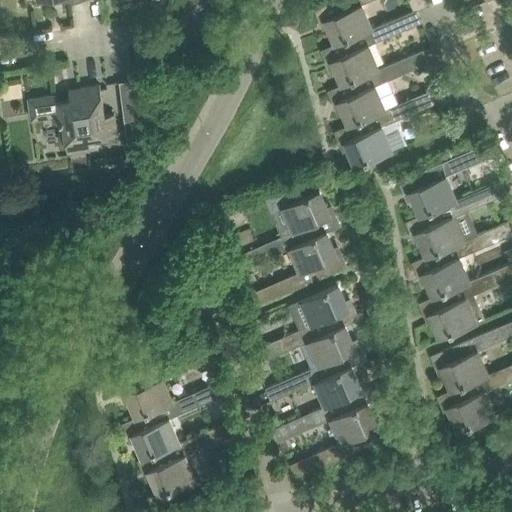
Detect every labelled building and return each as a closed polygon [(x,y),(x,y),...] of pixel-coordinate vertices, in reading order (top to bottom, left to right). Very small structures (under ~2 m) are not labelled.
[(333,0),(315,8),(320,21),(326,18),(329,26),(336,42),(336,43),(372,27),(362,3),(369,0),(333,0)] [(336,42),(321,49),(327,62),(333,59),(336,68),(343,83),(379,68),(369,44),(386,37),(398,31),(392,18),(380,23),(372,27),(336,43),(336,42)] [(343,83),(328,89),(328,90),(334,102),(339,100),(343,108),(349,124),(350,124),(386,109),(385,108),(391,106),(398,103),(388,79),(396,76),(402,61),(401,58),(387,64),(379,68),(343,83)] [(134,80),(120,81),(126,133),(127,135),(127,143),(141,141),(134,80)] [(105,114),(101,83),(69,88),(71,98),(58,100),(57,93),(29,97),(32,119),(52,115),(54,123),(64,121),(68,151),(90,148),(88,138),(118,133),(115,112),(105,114)] [(349,124),(335,130),(340,143),(346,140),(349,149),(356,165),(392,150),(392,149),(407,142),(400,127),(385,133),(382,125),(397,119),(412,112),(406,99),(398,103),(391,106),(385,108),(386,109),(350,124),(349,124)] [(494,139),(399,179),(405,192),(410,190),(414,198),(420,214),(421,214),(457,199),(457,198),(446,175),(463,167),(482,160),(500,152),(494,139)] [(420,214),(406,220),(406,221),(411,233),(417,231),(420,239),(427,254),(427,255),(463,240),(463,239),(453,215),(468,209),(470,208),(488,200),(507,192),(502,180),(501,180),(501,179),(483,187),(464,195),(457,198),(457,199),(421,214),(420,214)] [(28,199),(26,184),(14,186),(18,213),(40,209),(38,197),(28,199)] [(264,243),(241,252),(246,265),(269,256),(271,255),(291,246),(327,230),(327,231),(342,224),(336,211),(331,214),(327,206),(320,189),(291,202),(284,205),(291,222),(278,228),(281,235),(264,243)] [(287,276),(247,293),(253,306),(293,289),(349,265),(343,252),(337,255),(333,246),(327,231),(327,230),(291,246),(301,270),(287,276)] [(427,254),(412,261),(418,274),(424,271),(427,279),(434,295),(434,296),(470,280),(460,256),(489,244),(483,230),(478,233),(463,239),(463,240),(427,255),(427,254)] [(434,296),(419,302),(425,314),(430,312),(434,320),(441,337),(485,318),(474,293),(511,277),(511,261),(496,268),(490,271),(470,280),(434,296)] [(300,328),(285,335),(290,348),(301,343),(310,339),(309,339),(345,324),(346,324),(360,318),(360,317),(355,305),(349,307),(346,299),(338,282),(302,298),(289,304),(300,328)] [(489,329),(431,354),(436,367),(442,364),(446,373),(453,388),(453,389),(489,373),(488,373),(478,349),(495,342),(508,336),(502,323),(489,329)] [(310,339),(301,343),(311,367),(303,370),(308,384),(316,380),(352,364),(352,365),(367,358),(362,345),(356,348),(346,324),(345,324),(309,339),(310,339)] [(187,351),(116,381),(121,394),(127,392),(130,400),(137,415),(137,416),(173,401),(173,400),(163,376),(192,364),(187,351)] [(453,388),(437,395),(438,395),(443,408),(449,405),(452,412),(459,430),(495,414),(485,390),(511,378),(511,362),(496,369),(488,373),(489,373),(453,389),(453,388)] [(302,415),(297,417),(303,430),(307,428),(313,425),(315,424),(332,417),(332,416),(368,401),(374,399),(373,398),(368,386),(362,388),(359,381),(352,365),(352,364),(316,380),(326,404),(312,410),(310,411),(307,412),(302,415)] [(291,375),(266,386),(271,399),(272,399),(290,391),(297,388),(291,375)] [(137,415),(122,422),(123,423),(128,435),(133,433),(137,441),(144,456),(144,457),(180,441),(170,417),(199,404),(193,391),(173,400),(173,401),(137,416),(137,415)] [(342,441),(313,453),(318,466),(389,436),(384,423),(378,425),(375,418),(368,401),(332,416),(332,417),(342,441)] [(144,456),(138,459),(143,472),(149,469),(153,477),(160,494),(196,479),(185,454),(215,441),(209,428),(180,441),(144,457),(144,456)]
